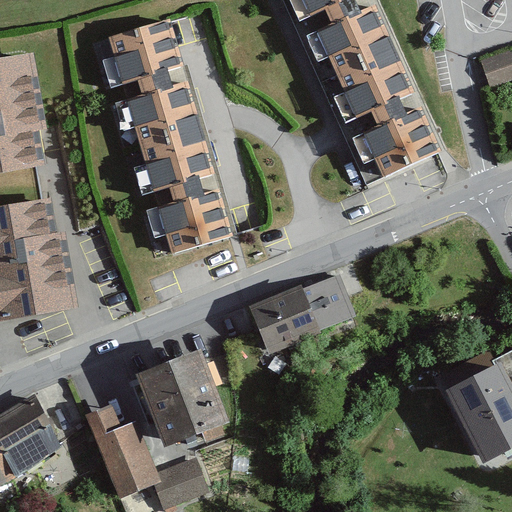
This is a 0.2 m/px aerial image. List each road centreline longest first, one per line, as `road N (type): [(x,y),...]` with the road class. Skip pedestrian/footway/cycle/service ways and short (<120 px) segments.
road 1 (residential): [(481,190),(0,390)]
road 2 (unknown): [(48,133),(80,267),(111,344)]
road 3 (unknown): [(224,145),(275,159),(294,174),(325,248),(334,252)]
